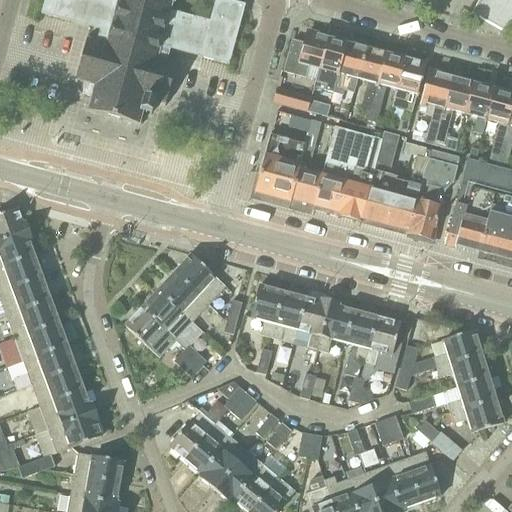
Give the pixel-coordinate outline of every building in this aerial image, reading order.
[(43,0),(40,14),(69,22),(71,17),(103,25),(98,43),(86,40),(75,79),(86,82),(82,94),(93,97),(90,111),(138,124),(142,111),(151,113),(155,100),(166,104),(177,64),(164,61),(169,43),(201,52),(200,57),(229,65),(245,5),(226,0),(215,0),(209,21),(169,10),(172,1),(168,0),(43,0)] [(505,33),(511,20),(511,0),(479,0),(472,14),(505,33)] [(292,42),(284,73),(305,79),(308,67),(319,70),(327,39),(324,38),(322,34),(315,33),(312,34),(307,33),(304,45),(292,42)] [(319,70),(315,83),(327,86),(325,91),(334,93),(347,44),(327,39),(319,70)] [(347,44),(334,93),(342,95),(344,91),(354,94),(358,80),(366,49),(347,44)] [(366,49),(358,80),(369,83),(364,101),(363,102),(361,111),(370,113),(385,54),(366,49)] [(370,113),(367,122),(376,124),(381,106),(386,88),(387,88),(396,91),(405,59),(385,54),(370,113)] [(397,91),(394,102),(404,105),(402,111),(412,113),(411,114),(412,114),(425,65),(420,64),(418,60),(412,59),(409,61),(405,59),(396,91),(397,91)] [(431,73),(420,113),(433,116),(425,144),(434,147),(435,142),(452,78),(431,73)] [(452,78),(435,142),(444,145),(453,112),(465,116),(473,84),(452,78)] [(473,84),(465,116),(477,119),(473,133),(483,136),(487,122),(495,90),(473,84)] [(311,99),(277,90),(276,90),(273,103),(315,114),(318,102),(311,100),(311,99)] [(511,94),(495,90),(487,122),(499,125),(489,161),(498,163),(511,111),(511,94)] [(511,111),(498,163),(507,166),(511,145),(511,111)] [(306,133),(303,144),(288,201),(312,207),(319,177),(307,173),(320,125),(309,122),(306,133)] [(406,134),(409,124),(401,122),(398,132),(406,134)] [(336,214),(360,221),(372,177),(374,171),(377,161),(381,143),(382,141),(334,128),(321,177),(319,177),(312,207),(336,214)] [(406,233),(429,152),(426,151),(426,150),(406,144),(404,154),(417,157),(410,183),(397,180),(397,177),(382,173),(383,170),(389,171),(398,137),(384,133),(382,141),(381,143),(377,161),(374,171),(372,177),(360,221),(384,227),(406,233)] [(287,203),(288,201),(303,144),(269,135),(253,192),(256,193),(255,194),(287,203)] [(478,152),(471,150),(469,157),(469,159),(476,161),(478,152)] [(459,159),(432,151),(430,153),(429,152),(406,233),(410,234),(410,237),(422,240),(422,237),(432,240),(445,191),(454,182),(460,160),(459,159)] [(468,160),(445,245),(447,245),(447,244),(455,247),(456,248),(457,247),(511,261),(511,171),(500,169),(487,165),(468,160)] [(0,242),(29,232),(25,224),(22,225),(17,211),(0,216),(0,242)] [(29,232),(0,242),(0,268),(34,257),(29,242),(32,241),(29,232)] [(191,256),(174,274),(209,306),(226,288),(191,256)] [(34,257),(0,268),(0,294),(43,279),(34,257)] [(174,274),(158,291),(192,323),(209,306),(174,274)] [(43,279),(0,294),(0,301),(6,318),(51,301),(43,279)] [(259,287),(251,319),(264,322),(260,337),(271,339),(283,293),(259,287)] [(158,291),(142,309),(171,337),(175,341),(179,337),(192,323),(158,291)] [(283,293),(271,339),(281,342),(285,328),(297,331),(298,331),(306,300),(283,293)] [(297,331),(293,345),(317,352),(330,302),(321,300),(320,303),(306,300),(298,331),(297,331)] [(51,301),(6,318),(14,340),(24,337),(59,324),(51,301)] [(330,302),(317,352),(328,355),(331,341),(344,344),(353,312),(339,308),(340,305),(330,302)] [(228,319),(236,321),(240,306),(232,304),(228,319)] [(142,309),(124,328),(135,337),(159,359),(175,341),(171,337),(142,309)] [(349,356),(344,376),(357,380),(362,364),(364,364),(376,318),(353,312),(344,344),(353,346),(350,357),(349,356)] [(364,364),(360,381),(365,382),(378,370),(394,374),(398,359),(392,357),(395,344),(400,325),(376,318),(364,364)] [(224,334),(232,336),(236,321),(228,319),(224,334)] [(24,337),(14,340),(23,363),(67,346),(64,337),(59,324),(24,337)] [(414,365),(411,377),(435,369),(435,370),(482,355),(474,332),(443,342),(447,355),(414,365)] [(398,359),(402,346),(395,344),(392,357),(398,359)] [(23,363),(8,368),(17,391),(31,386),(31,385),(75,369),(67,346),(23,363)] [(191,379),(199,370),(190,362),(197,355),(189,347),(174,362),(191,379)] [(399,375),(411,378),(418,351),(406,348),(399,375)] [(259,362),(268,364),(271,353),(262,350),(259,362)] [(197,355),(190,362),(199,370),(206,363),(197,355)] [(482,355),(435,370),(438,380),(452,376),(456,389),(489,379),(482,355)] [(259,362),(255,373),(265,376),(268,364),(259,362)] [(75,369),(31,385),(31,386),(39,407),(84,391),(75,369)] [(273,374),(271,381),(283,384),(285,377),(273,374)] [(305,375),(302,386),(312,389),(315,377),(305,375)] [(399,375),(395,389),(407,392),(411,378),(399,375)] [(352,391),(362,394),(363,389),(365,382),(360,381),(355,379),(352,391)] [(461,402),(447,406),(449,416),(450,416),(496,402),(489,379),(456,389),(461,402)] [(299,398),(309,401),(312,389),(302,386),(299,398)] [(240,421),(255,403),(256,403),(239,389),(232,398),(240,405),(232,414),(240,421)] [(359,405),(358,407),(374,402),(371,390),(363,389),(362,394),(360,399),(359,405)] [(39,409),(27,413),(35,435),(95,413),(92,404),(89,405),(84,391),(39,407),(39,409)] [(360,399),(362,394),(352,391),(349,403),(359,405),(360,399)] [(325,395),(322,404),(329,406),(331,397),(325,395)] [(430,396),(408,403),(412,414),(434,406),(430,396)] [(240,405),(232,398),(224,407),(232,414),(240,405)] [(496,402),(450,416),(452,423),(453,426),(467,421),(471,435),(503,425),(496,402)] [(198,412),(168,447),(185,461),(214,426),(198,412)] [(95,413),(35,435),(44,459),(51,456),(56,454),(101,438),(96,423),(98,422),(95,413)] [(263,425),(270,431),(278,422),(271,416),(263,425)] [(449,416),(442,418),(445,425),(452,423),(450,416),(449,416)] [(389,432),(399,429),(395,417),(386,420),(385,421),(389,432)] [(385,421),(375,424),(383,447),(394,443),(403,439),(399,429),(389,432),(385,421)] [(424,437),(432,428),(425,422),(417,431),(424,437)] [(263,440),(270,431),(263,425),(256,434),(263,440)] [(266,443),(275,451),(291,432),(281,425),(266,443)] [(214,426),(185,461),(200,474),(230,439),(214,426)] [(424,437),(453,462),(462,451),(441,433),(440,435),(432,428),(424,437)] [(347,434),(351,445),(360,442),(356,431),(347,434)] [(302,434),(300,446),(310,448),(312,436),(302,434)] [(322,438),(312,436),(310,448),(320,449),(322,438)] [(200,474),(198,477),(214,491),(246,452),(230,439),(200,474)] [(0,472),(18,469),(20,468),(13,450),(25,446),(23,441),(7,446),(5,441),(0,442),(0,472)] [(360,442),(351,445),(355,457),(364,453),(360,442)] [(308,459),(310,448),(300,446),(298,457),(308,459)] [(320,449),(310,448),(308,459),(318,461),(320,449)] [(246,452),(214,491),(230,505),(233,501),(262,466),(246,452)] [(425,454),(404,461),(420,504),(440,497),(425,454)] [(78,455),(74,476),(120,484),(123,463),(78,455)] [(44,459),(34,463),(39,474),(55,468),(51,456),(44,459)] [(404,461),(385,468),(401,511),(420,504),(404,461)] [(34,463),(20,468),(18,469),(22,480),(39,474),(34,463)] [(262,466),(233,501),(245,511),(249,511),(278,479),(262,466)] [(385,468),(365,475),(378,511),(400,511),(401,511),(385,468)] [(346,481),(345,481),(356,511),(378,511),(365,475),(363,475),(361,469),(346,474),(348,481),(346,481)] [(74,476),(71,495),(116,504),(120,484),(74,476)] [(333,479),(323,482),(326,488),(333,511),(356,511),(345,481),(336,485),(334,478),(333,479)] [(278,479),(249,511),(277,511),(294,493),(278,480),(278,479)] [(333,511),(326,488),(306,495),(311,511),(333,511)] [(0,504),(8,506),(10,497),(0,495),(0,504)] [(71,495),(67,511),(118,511),(120,505),(116,504),(71,495)]
